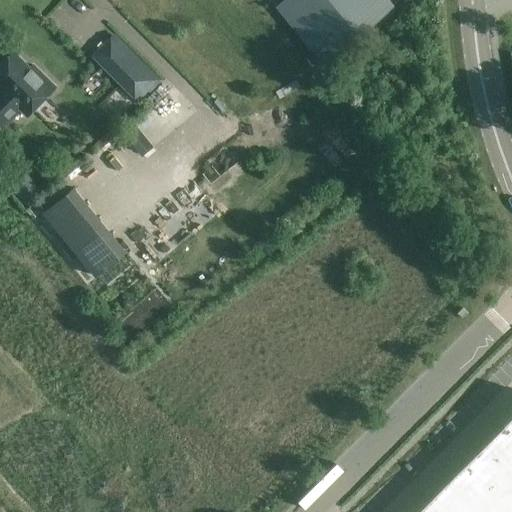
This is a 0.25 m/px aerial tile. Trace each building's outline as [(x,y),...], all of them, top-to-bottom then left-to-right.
[(285,0),(277,7),(323,63),(391,7),(385,0),(285,0)] [(0,123),(4,128),(16,116),(21,111),(26,116),(55,87),(33,66),(30,69),(13,52),(0,64),(0,89),(0,90),(0,123)] [(133,54),(113,75),(138,101),(159,80),(133,54)] [(135,126),(123,136),(141,156),(153,146),(135,126)] [(77,133),(46,166),(74,192),(105,158),(77,133)] [(94,276),(118,258),(65,193),(42,212),(94,276)] [(511,434),(504,427),(486,445),(511,471),(511,434)] [(511,507),(511,471),(486,445),(468,464),(511,508),(511,507)] [(479,511),(511,511),(511,507),(511,508),(468,464),(449,482),(479,511)] [(479,511),(449,482),(431,501),(442,511),(479,511)] [(442,511),(431,501),(419,511),(442,511)]
